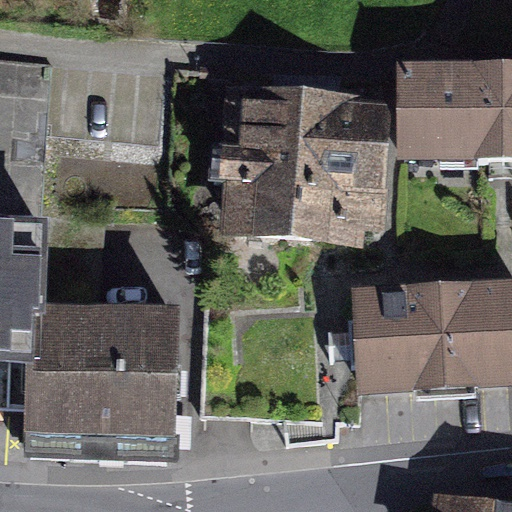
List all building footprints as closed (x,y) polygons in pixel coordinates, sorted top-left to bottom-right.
[(50,70),(0,66),(0,224),(40,227),(50,70)] [(511,164),(511,66),(398,68),(398,165),(511,164)] [(391,103),(228,94),(219,242),(364,252),(366,235),(387,236),(391,103)] [(0,414),(26,416),(26,372),(35,372),(36,320),(46,319),(47,309),(50,227),(40,227),(0,224),(0,414)] [(511,391),(511,283),(352,292),(359,399),(511,391)] [(176,467),(179,313),(47,309),(46,319),(36,320),(35,372),(26,372),(26,416),(26,463),(101,465),(176,467)] [(511,511),(511,508),(435,497),(432,511),(511,511)]
